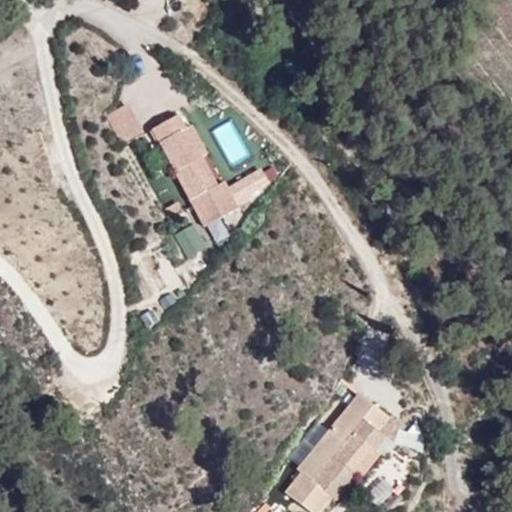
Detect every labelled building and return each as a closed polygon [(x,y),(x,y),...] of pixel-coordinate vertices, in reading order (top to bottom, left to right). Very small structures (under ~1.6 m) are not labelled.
[(120,144),(142,133),(126,103),(105,114),(120,144)] [(218,193),(198,156),(193,159),(183,141),(189,138),(179,121),(150,137),(189,208),(218,193)] [(189,259),(207,244),(190,223),(172,237),(189,259)] [(385,470),(407,442),(413,447),(423,436),(415,430),(424,419),(390,393),(328,470),(335,476),(319,497),(338,511),(356,511),(365,502),(369,505),(392,476),(385,470)] [(397,480),(419,452),(413,447),(407,442),(385,470),(392,476),(397,480)]
